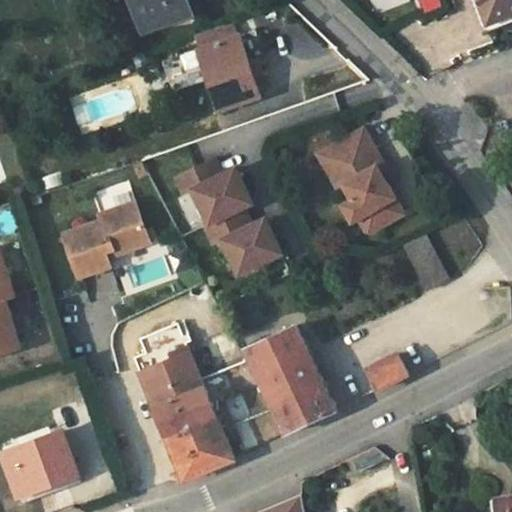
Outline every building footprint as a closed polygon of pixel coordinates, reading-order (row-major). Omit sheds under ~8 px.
[(133,0),(144,31),(188,14),(183,0),(133,0)] [(511,13),(511,0),(479,0),(488,23),(511,13)] [(240,35),(199,49),(220,110),(260,96),(240,35)] [(364,126),(318,153),(339,188),(345,185),(356,202),(359,200),(370,218),(366,220),(373,231),(394,219),(385,203),(398,195),(388,179),(380,166),(384,164),(385,161),(364,126)] [(214,158),(177,176),(186,194),(194,190),(211,223),(206,226),(215,244),(224,239),(236,263),(246,258),(251,268),(284,252),(271,227),(257,233),(253,224),(244,207),(253,202),(241,177),(227,184),(223,175),(214,158)] [(384,164),(380,166),(388,179),(394,175),(396,169),(392,162),(385,161),(384,164)] [(236,168),(223,175),(227,184),(241,177),(236,168)] [(398,195),(385,203),(394,219),(407,211),(398,195)] [(356,202),(350,206),(360,224),(366,220),(370,218),(359,200),(356,202)] [(121,245),(123,251),(149,240),(136,202),(100,215),(102,220),(64,234),(80,276),(111,265),(107,257),(105,251),(121,245)] [(266,218),(253,224),(257,233),(271,227),(266,218)] [(425,234),(405,244),(430,289),(449,278),(425,234)] [(107,257),(123,251),(121,245),(105,251),(107,257)] [(0,351),(21,345),(6,298),(15,295),(0,249),(0,351)] [(186,253),(116,270),(121,290),(191,273),(186,253)] [(246,258),(236,263),(241,273),(251,268),(246,258)] [(148,350),(136,355),(156,404),(187,479),(238,459),(206,384),(180,320),(142,336),(148,350)] [(297,325),(290,329),(248,349),(260,374),(275,367),(288,394),(273,401),(287,431),(337,408),(310,350),(305,339),(297,325)] [(368,369),(378,388),(410,372),(400,352),(368,369)] [(288,394),(275,367),(260,374),(273,401),(288,394)] [(4,453),(20,495),(81,472),(65,429),(64,430),(4,453)] [(307,511),(304,493),(262,511),(307,511)] [(511,511),(511,495),(498,498),(500,511),(511,511)]
